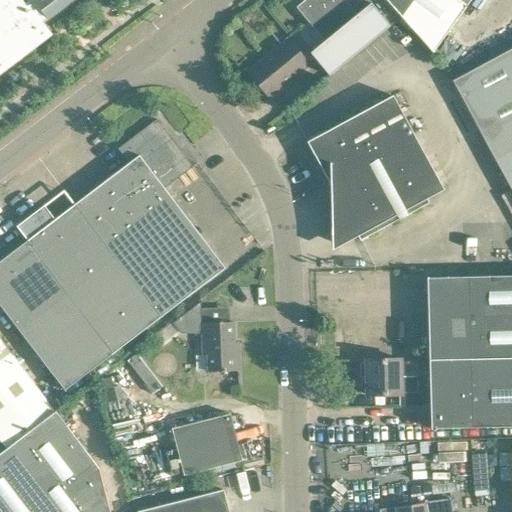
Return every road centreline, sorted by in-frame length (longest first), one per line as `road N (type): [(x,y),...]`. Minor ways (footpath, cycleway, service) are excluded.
road 1 (secondary): [(298,511),(286,235),(270,181),(163,43)]
road 2 (unclassified): [(0,166),(163,43)]
